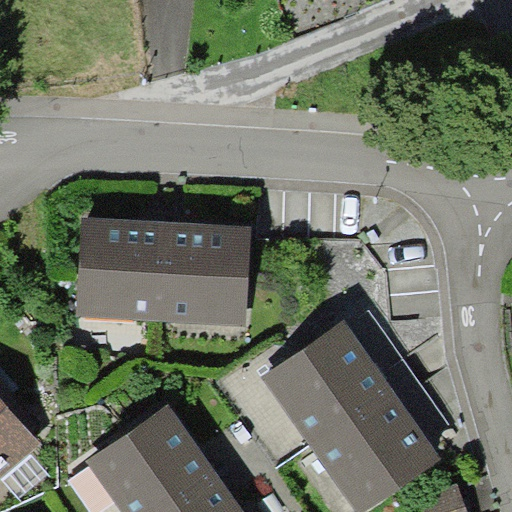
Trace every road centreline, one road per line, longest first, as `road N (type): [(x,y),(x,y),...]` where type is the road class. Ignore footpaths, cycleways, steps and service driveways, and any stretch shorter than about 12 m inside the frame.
road 1 (unclassified): [(475,203),(439,169),(75,142)]
road 2 (residential): [(452,0),(271,75),(171,102),(75,142)]
road 3 (residential): [(475,203),(481,268),(473,322),(511,461)]
